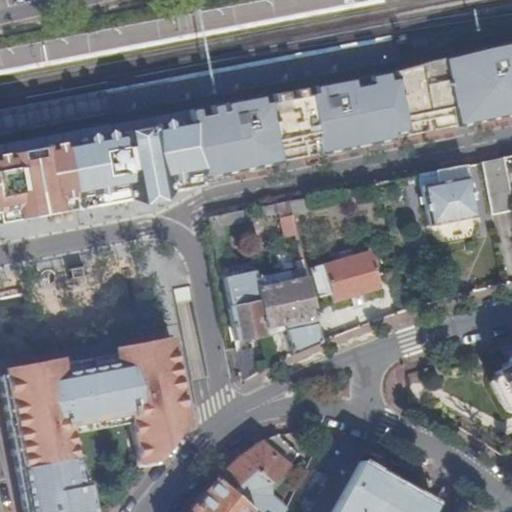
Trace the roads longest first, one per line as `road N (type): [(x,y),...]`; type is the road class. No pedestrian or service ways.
road 1 (residential): [(511,136),(216,198),(167,229)]
road 2 (residential): [(234,419),(220,400),(195,253),(167,229)]
road 3 (residential): [(167,229),(0,253)]
road 4 (residential): [(234,419),(291,406),(387,424)]
road 5 (residential): [(372,354),(276,388),(234,419)]
road 6 (residential): [(387,424),(511,506)]
road 7 (residential): [(511,316),(372,354)]
road 8 (residential): [(149,511),(234,419)]
